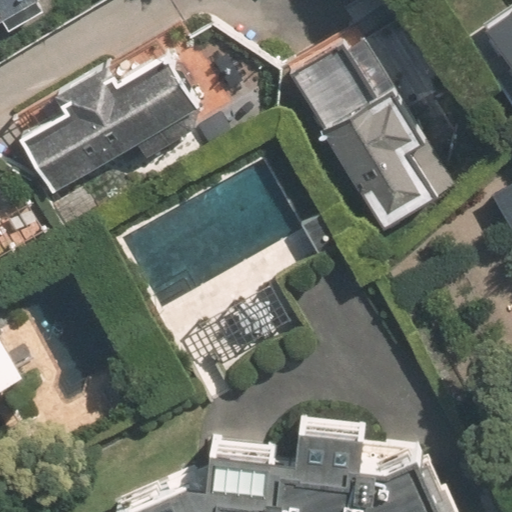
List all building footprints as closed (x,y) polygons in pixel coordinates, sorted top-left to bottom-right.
[(0,0),(0,23),(38,0),(0,0)] [(380,101),(344,42),(298,70),(391,223),(437,195),(409,150),(429,138),(400,89),(380,101)] [(123,79),(111,59),(60,89),(72,109),(31,133),(59,181),(206,95),(178,47),(123,79)] [(511,178),(490,192),(511,229),(511,228),(511,178)] [(0,328),(0,380),(27,365),(4,326),(0,328)] [(185,466),(120,495),(127,511),(450,511),(422,445),(392,458),(365,455),(370,416),(299,407),(295,437),(208,426),(203,468),(185,466)]
